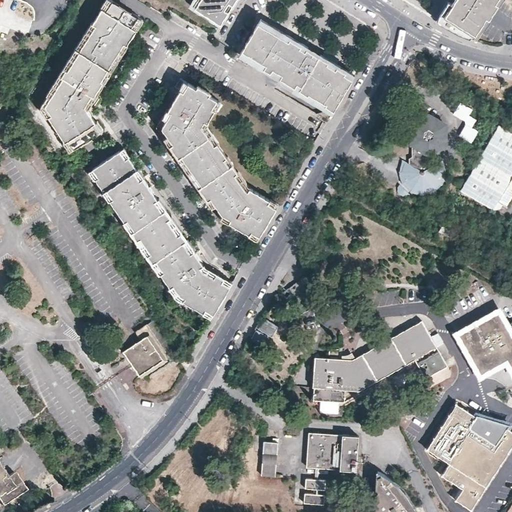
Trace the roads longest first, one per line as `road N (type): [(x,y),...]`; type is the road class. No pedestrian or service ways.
road 1 (residential): [(219,56),(173,28),(125,111),(219,248),(262,273)]
road 2 (residential): [(60,511),(157,437),(262,273)]
road 3 (residential): [(262,273),(410,23)]
road 4 (residential): [(321,121),(219,56)]
